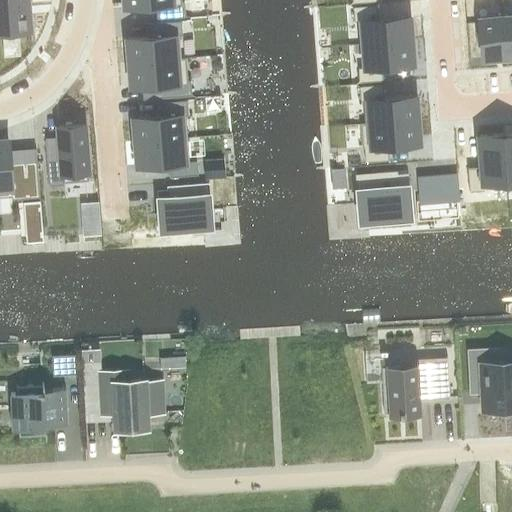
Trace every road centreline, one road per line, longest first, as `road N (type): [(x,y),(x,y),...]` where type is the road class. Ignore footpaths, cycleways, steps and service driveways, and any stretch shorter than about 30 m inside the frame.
road 1 (residential): [(0,481),(158,473),(184,488),(366,478),(388,457),(511,449)]
road 2 (residential): [(81,27),(103,50),(117,217)]
road 3 (residential): [(434,0),(442,114),(511,109)]
road 4 (residential): [(81,27),(59,75),(0,110)]
